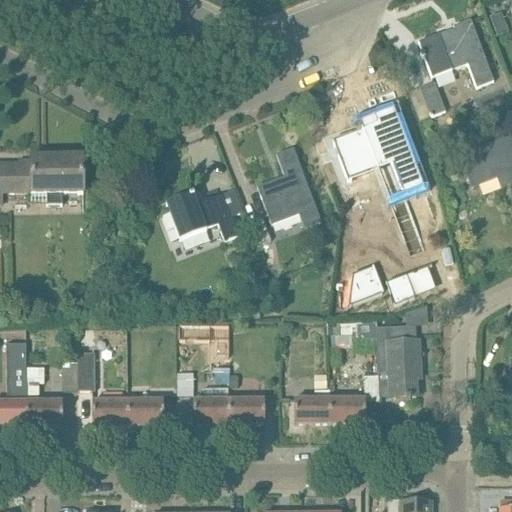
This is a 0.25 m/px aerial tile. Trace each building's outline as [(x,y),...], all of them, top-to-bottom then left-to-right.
[(497,37),(506,33),(500,17),(490,21),(497,37)] [(494,85),(478,42),(471,23),(453,30),(455,34),(439,40),(439,38),(418,45),(422,56),(420,56),(422,61),(424,60),(432,80),(467,67),(477,92),(494,85)] [(434,86),(419,91),(429,120),(444,115),(434,86)] [(377,128),(333,144),(345,176),(389,159),(404,198),(422,192),(418,182),(419,181),(394,114),(374,121),(377,128)] [(511,185),(511,143),(511,141),(461,161),(465,172),(463,173),(465,178),(467,177),(472,190),(507,176),(511,186),(511,185)] [(321,226),(300,171),(293,152),(276,158),(286,184),(259,195),(270,225),(297,215),(304,232),(321,226)] [(83,197),(83,181),(83,161),(31,162),(31,171),(21,171),(21,168),(0,168),(0,207),(1,208),(1,195),(31,195),(31,197),(47,197),(47,208),(63,208),(62,197),(83,197)] [(231,222),(222,198),(197,207),(193,197),(166,207),(173,226),(180,244),(207,234),(207,233),(218,229),(225,245),(241,238),(235,221),(231,222)] [(261,220),(248,225),(258,249),(271,244),(261,220)] [(352,278),(348,309),(383,296),(373,270),(352,278)] [(407,280),(387,287),(395,308),(415,300),(407,280)] [(412,330),(376,332),(375,326),(355,327),(356,341),(362,340),(362,344),(376,344),(378,385),(379,399),(390,399),(390,402),(405,401),(406,403),(410,403),(410,401),(416,400),(415,382),(413,382),(413,371),(419,371),(418,344),(412,345),(412,330)] [(179,329),(179,345),(210,346),(210,329),(179,329)] [(7,405),(0,405),(0,430),(27,430),(27,389),(26,388),(26,348),(6,348),(7,405)] [(77,395),(95,394),(94,357),(77,357),(77,395)] [(174,364),(158,364),(158,389),(175,389),(174,364)] [(194,374),(178,374),(178,397),(193,396),(194,374)] [(27,389),(27,430),(62,430),(62,405),(39,405),(39,389),(27,389)] [(204,404),(193,404),(193,429),(229,428),(228,391),(204,392),(204,404)] [(264,403),(229,404),(229,428),(264,428),(264,403)] [(314,403),(294,403),(294,428),(330,427),(330,403),(314,403)] [(365,403),(330,403),(330,427),(365,427),(365,405),(365,403)] [(92,429),(128,429),(128,404),(92,405),(92,429)] [(163,429),(163,409),(163,404),(128,404),(128,429),(163,429)]
